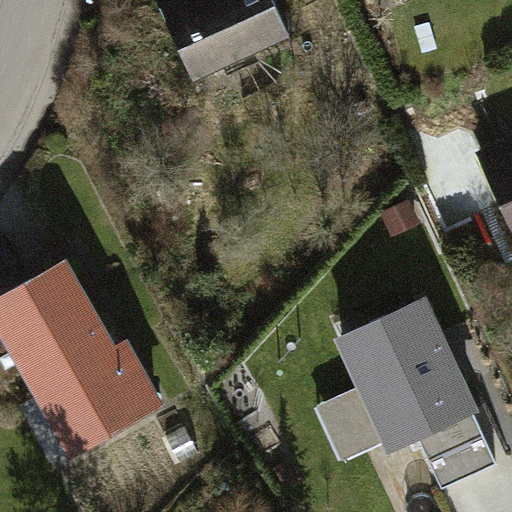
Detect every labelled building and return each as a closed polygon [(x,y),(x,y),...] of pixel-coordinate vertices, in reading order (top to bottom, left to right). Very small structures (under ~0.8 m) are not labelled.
[(275,0),(158,0),(194,78),(291,33),(275,0)] [(511,138),(482,153),(511,217),(511,138)] [(64,261),(0,297),(0,316),(42,392),(75,449),(159,402),(128,348),(116,354),(64,261)] [(423,299),(344,335),(365,381),(390,437),(393,443),(418,432),(444,487),(498,462),(423,299)] [(42,392),(0,316),(0,408),(3,415),(42,392)] [(390,437),(365,381),(320,403),(345,457),(390,437)]
